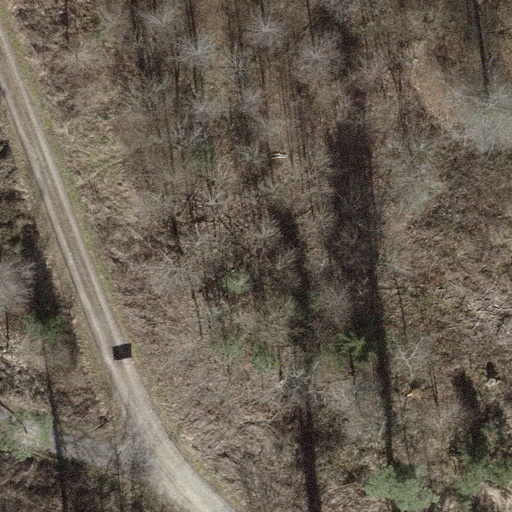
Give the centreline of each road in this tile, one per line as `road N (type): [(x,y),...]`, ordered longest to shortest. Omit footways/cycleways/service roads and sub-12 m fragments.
road 1 (track): [(163,460),(15,0)]
road 2 (track): [(230,511),(163,460),(0,423)]
